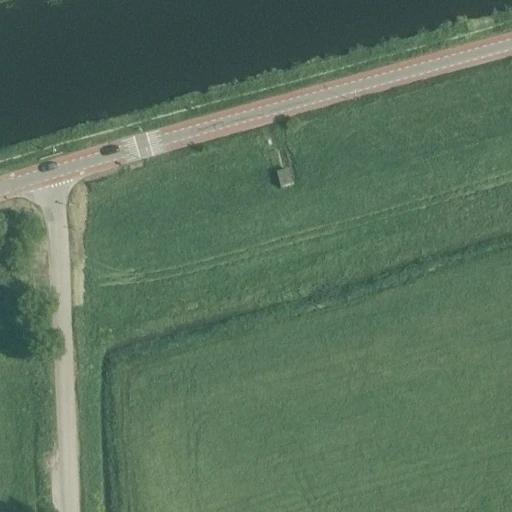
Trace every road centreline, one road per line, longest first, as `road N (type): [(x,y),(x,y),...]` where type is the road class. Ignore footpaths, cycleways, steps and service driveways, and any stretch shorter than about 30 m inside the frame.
road 1 (tertiary): [(50,174),(511,44)]
road 2 (tertiary): [(68,511),(60,217),(50,174)]
